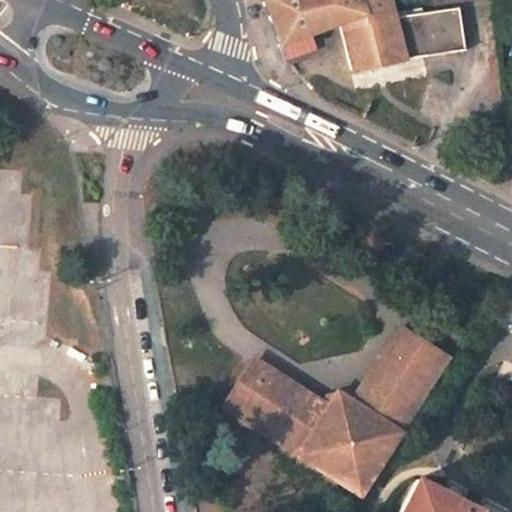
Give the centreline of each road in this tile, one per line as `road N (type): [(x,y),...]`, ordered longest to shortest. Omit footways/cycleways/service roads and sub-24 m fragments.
road 1 (unclassified): [(140,112),(117,183),(112,245),(152,511)]
road 2 (tertiary): [(140,112),(206,115),(255,128),(511,261)]
road 3 (tertiary): [(511,218),(211,74)]
road 4 (tertiary): [(211,74),(54,6)]
road 5 (tertiary): [(0,56),(60,101),(140,112)]
